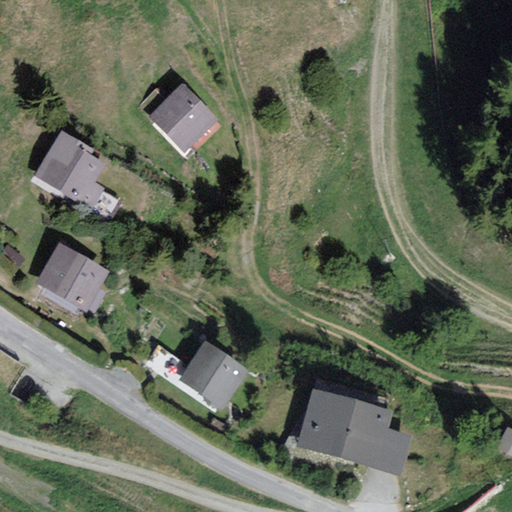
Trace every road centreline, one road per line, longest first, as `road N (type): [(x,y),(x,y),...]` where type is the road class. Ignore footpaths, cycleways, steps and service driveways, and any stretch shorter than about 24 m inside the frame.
road 1 (track): [(511,393),(437,382),(258,292),(244,265),(241,130),(214,0)]
road 2 (track): [(331,511),(216,462),(0,328)]
road 3 (track): [(511,314),(428,268),(398,213),(382,101),(389,0)]
road 4 (track): [(237,511),(0,441)]
